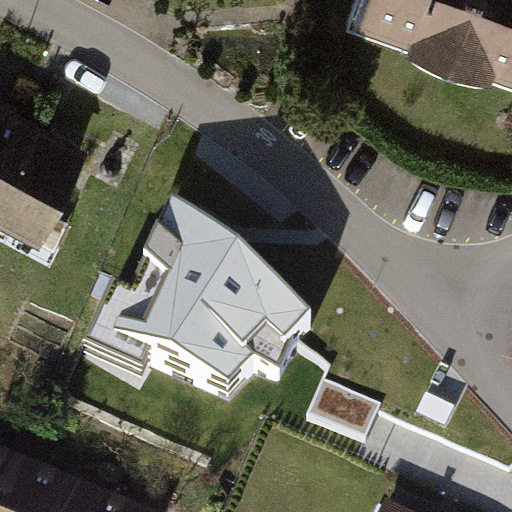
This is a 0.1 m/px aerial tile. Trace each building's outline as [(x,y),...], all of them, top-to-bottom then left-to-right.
[(511,0),(364,0),(357,22),(511,76),(511,0)] [(0,94),(1,94),(0,93),(0,235),(50,263),(73,222),(53,211),(85,153),(0,106),(0,94)] [(313,329),(173,209),(134,298),(115,288),(85,355),(142,379),(150,362),(229,400),(254,367),(278,383),(294,347),(313,329)] [(381,408),(325,383),(310,418),(366,443),(381,408)] [(123,511),(0,460),(0,511),(123,511)]
